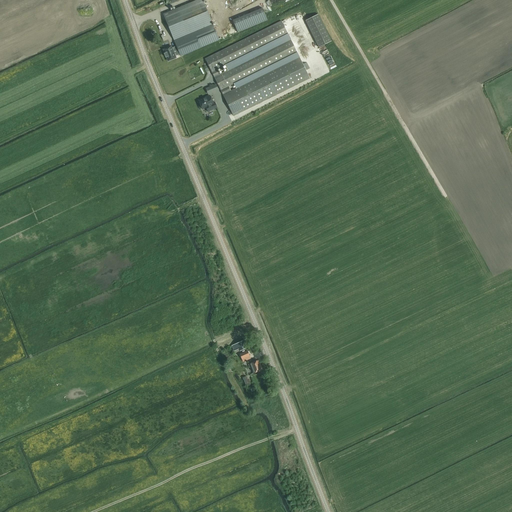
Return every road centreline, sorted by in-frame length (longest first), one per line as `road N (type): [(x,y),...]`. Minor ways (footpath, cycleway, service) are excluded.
road 1 (tertiary): [(328,511),(124,0)]
road 2 (track): [(296,429),(93,511)]
